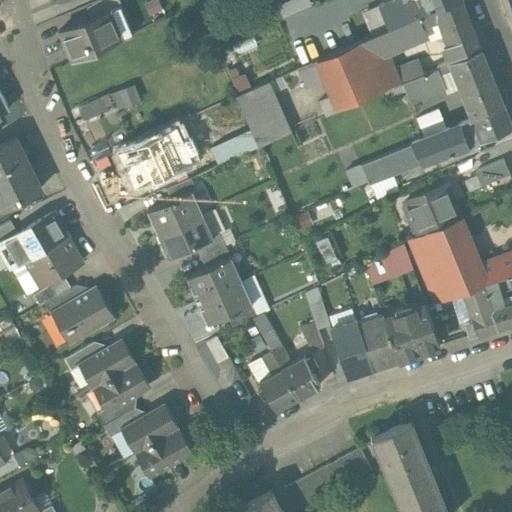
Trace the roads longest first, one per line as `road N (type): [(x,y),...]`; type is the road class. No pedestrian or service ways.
road 1 (residential): [(245,462),(75,175),(9,0)]
road 2 (residential): [(511,350),(329,410),(245,462)]
